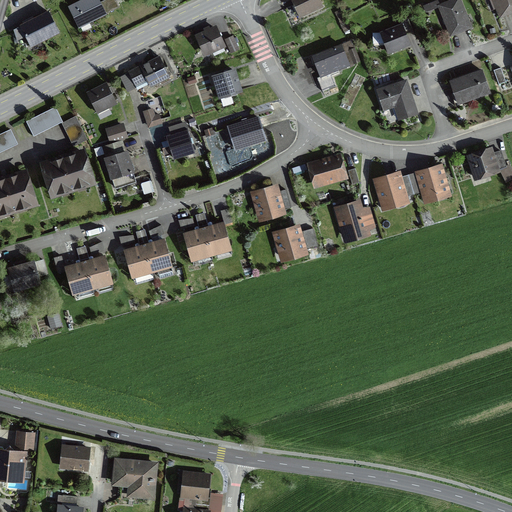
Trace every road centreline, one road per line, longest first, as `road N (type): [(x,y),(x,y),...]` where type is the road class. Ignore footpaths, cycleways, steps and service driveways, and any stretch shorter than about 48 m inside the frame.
road 1 (residential): [(0,253),(202,197),(279,167),(324,131)]
road 2 (secondary): [(503,511),(425,487),(238,456)]
road 3 (residential): [(220,0),(0,109)]
road 4 (secondary): [(238,456),(0,402)]
road 5 (residential): [(511,40),(429,74),(450,146)]
road 6 (residential): [(236,0),(276,85),(324,131)]
road 7 (residential): [(324,131),(400,153),(450,146)]
